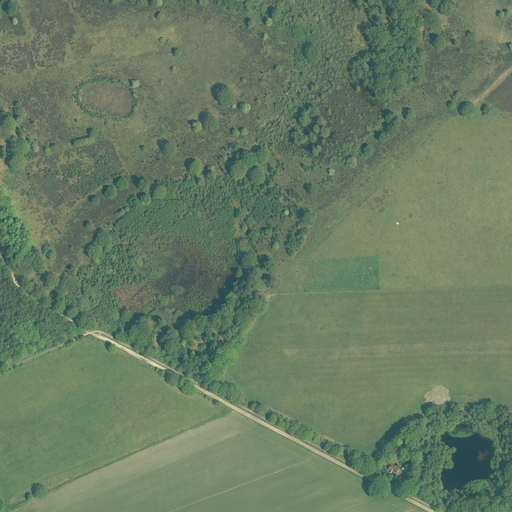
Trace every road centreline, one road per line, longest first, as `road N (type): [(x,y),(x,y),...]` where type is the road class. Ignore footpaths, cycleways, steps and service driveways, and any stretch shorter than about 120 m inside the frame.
road 1 (track): [(433,511),(91,333)]
road 2 (track): [(91,333),(20,289),(0,253)]
